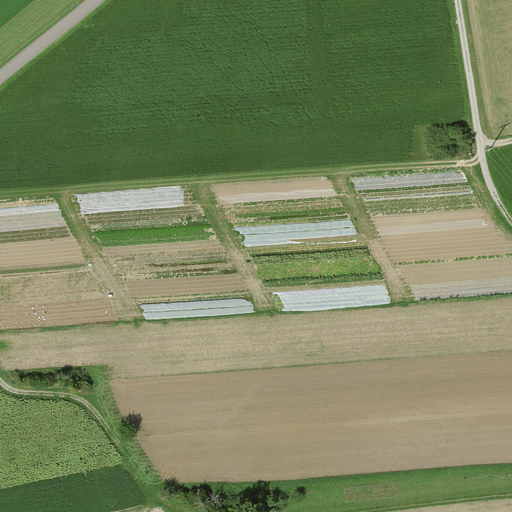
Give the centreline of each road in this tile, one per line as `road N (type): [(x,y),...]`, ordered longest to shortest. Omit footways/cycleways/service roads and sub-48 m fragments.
road 1 (track): [(511,218),(488,172),(458,0)]
road 2 (track): [(0,379),(20,392),(82,400),(123,452)]
road 3 (unclassified): [(0,78),(96,0)]
